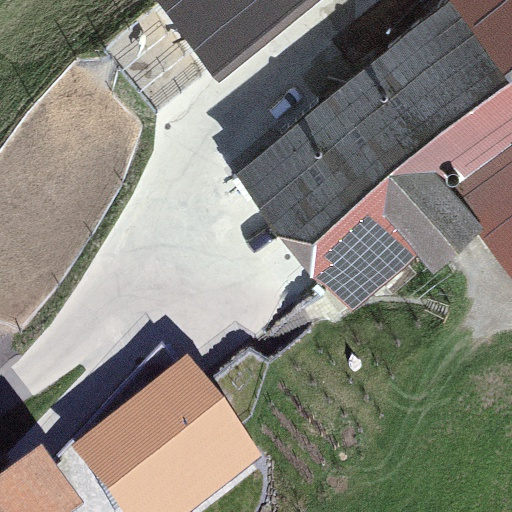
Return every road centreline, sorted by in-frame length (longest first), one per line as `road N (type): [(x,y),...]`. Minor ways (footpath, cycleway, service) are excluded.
road 1 (unclassified): [(0,399),(35,377),(163,242),(222,96),(351,0)]
road 2 (track): [(0,481),(159,309),(163,242)]
